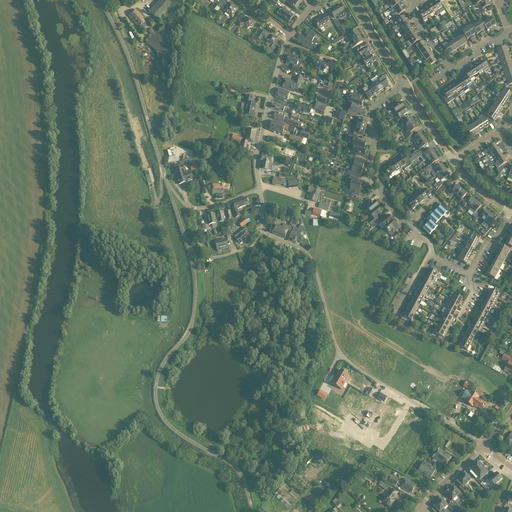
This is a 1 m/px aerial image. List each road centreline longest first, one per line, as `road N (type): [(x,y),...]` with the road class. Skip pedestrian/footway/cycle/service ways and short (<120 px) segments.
road 1 (tertiary): [(252,511),(234,466),(184,437),(156,404),(160,370),(188,333),(195,299),(168,187)]
road 2 (residential): [(482,445),(350,364),(334,341),(309,255),(262,231)]
road 3 (tertiary): [(168,187),(123,44),(99,0)]
road 4 (residential): [(411,226),(383,199),(369,169),(373,107),(405,86)]
road 5 (residential): [(259,188),(256,157),(290,34)]
